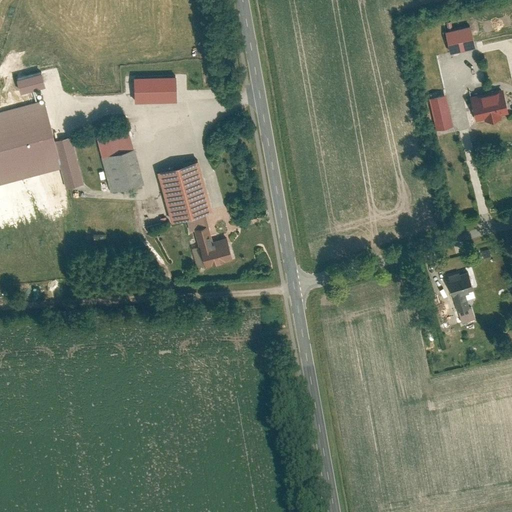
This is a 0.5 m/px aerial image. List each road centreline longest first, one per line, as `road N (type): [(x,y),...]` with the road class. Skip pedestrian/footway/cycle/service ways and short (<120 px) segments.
road 1 (tertiary): [(294,288),(242,0)]
road 2 (track): [(0,308),(284,291)]
road 3 (tertiary): [(334,511),(294,288)]
road 4 (residential): [(294,288),(511,229)]
road 5 (unknown): [(141,191),(178,167),(208,113),(250,97)]
